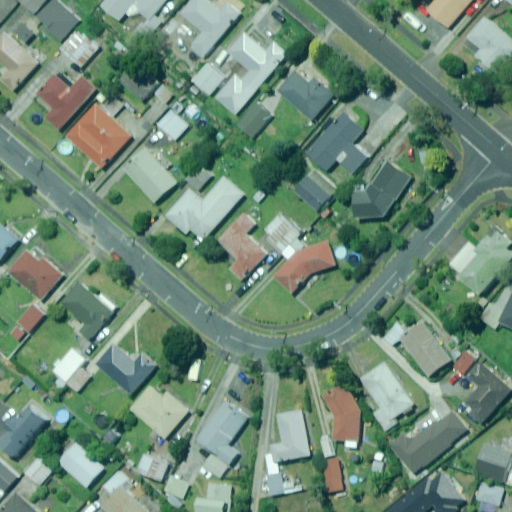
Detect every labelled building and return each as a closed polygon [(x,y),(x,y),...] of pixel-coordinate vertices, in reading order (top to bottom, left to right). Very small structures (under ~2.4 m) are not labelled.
[(49,0),(17,0),(37,16),(49,0)] [(87,19),(66,0),(59,0),(43,18),(68,40),(87,19)] [(140,4),(146,9),(157,18),(172,0),(110,0),(108,3),(126,19),(140,4)] [(207,57),(247,8),(237,0),(216,0),(213,5),(207,0),(198,0),(185,16),(206,33),(195,47),(207,57)] [(476,0),(440,0),(430,12),(451,30),(476,0)] [(511,62),(511,39),(488,19),(471,39),(484,50),(478,57),(500,76),(511,62)] [(26,21),(17,32),(32,44),(41,33),(26,21)] [(102,48),(81,29),(63,51),(84,69),(102,48)] [(44,62),(10,32),(0,43),(0,56),(14,69),(6,79),(19,90),(44,62)] [(273,50),(252,32),(236,52),(257,70),(249,80),(242,74),(222,97),(242,114),(294,53),(281,41),(273,50)] [(136,63),(120,81),(145,103),(161,85),(136,63)] [(229,77),(213,63),(197,81),(213,95),(229,77)] [(64,69),(53,82),(55,84),(45,95),(59,108),(51,117),(65,130),(103,88),(89,76),(81,84),(64,69)] [(314,82),(299,70),(280,93),(315,122),(339,95),(318,77),(314,82)] [(178,93),(166,84),(158,94),(170,103),(178,93)] [(188,107),(183,102),(162,124),(179,140),(192,125),(181,115),(188,107)] [(277,115),(261,102),(242,124),(257,137),(277,115)] [(138,135),(103,103),(73,135),(108,167),(138,135)] [(368,131),(349,113),(310,155),(330,173),(340,161),(356,175),(372,158),(356,144),(368,131)] [(179,185),(147,149),(125,169),(158,204),(179,185)] [(433,164),(429,149),(420,151),(423,166),(433,164)] [(263,171),(247,157),(237,168),(253,182),(263,171)] [(369,190),(358,190),(358,221),(387,218),(413,177),(388,161),(369,190)] [(214,177),(203,167),(189,182),(200,192),(214,177)] [(340,190),(316,169),(296,193),(319,214),(340,190)] [(226,178),(205,202),(192,191),(190,194),(184,189),(174,200),(180,204),(169,217),(190,235),(194,231),(207,242),(246,196),(226,178)] [(258,225),(246,214),(221,242),(241,261),(232,271),(244,283),(270,255),(248,235),(258,225)] [(269,242),(293,262),(286,268),(282,265),(269,277),(279,287),(283,284),(293,295),(313,276),(338,267),(330,245),(301,253),(300,254),(292,247),(304,233),(282,215),(268,231),(274,237),(269,242)] [(511,245),(511,241),(490,222),(471,244),(452,266),(464,276),(462,278),(484,297),(511,265),(511,250),(510,249),(511,245)] [(8,230),(0,223),(0,265),(23,239),(10,228),(8,230)] [(48,259),(34,247),(10,274),(44,303),(67,275),(48,259)] [(92,343),(121,310),(104,295),(100,299),(83,284),(64,305),(77,316),(70,323),(92,343)] [(493,305),(482,321),(497,331),(502,324),(511,328),(511,300),(506,313),(493,305)] [(29,333),(31,334),(47,316),(34,305),(19,323),(20,325),(11,335),(21,343),(29,333)] [(440,336),(429,320),(408,335),(399,325),(386,340),(395,347),(404,341),(431,379),(465,354),(460,346),(463,343),(456,334),(450,338),(446,332),(440,336)] [(142,358),(132,359),(116,346),(99,366),(134,397),(159,367),(145,355),(142,358)] [(88,361),(74,350),(55,373),(62,379),(58,384),(64,390),(69,385),(80,394),(92,378),(81,369),(88,361)] [(481,389),(469,403),(473,406),(467,413),(484,427),(511,394),(511,389),(480,362),(467,377),(481,389)] [(417,405),(388,365),(365,382),(385,409),(376,416),(389,433),(400,424),(397,420),(417,405)] [(335,415),(335,442),(349,442),(349,449),(363,449),(364,408),(364,404),(353,381),(325,394),(335,415)] [(153,387),(134,411),(166,438),(158,448),(172,460),(184,446),(172,436),(191,412),(170,394),(166,398),(153,387)] [(215,453),(232,466),(241,454),(230,447),(250,420),(228,403),(199,442),(215,453)] [(51,422),(32,406),(10,431),(13,434),(2,446),(18,460),(51,422)] [(469,432),(451,411),(439,421),(412,444),(404,435),(391,447),(417,477),(469,432)] [(314,457),(306,412),(281,416),(286,445),(273,447),(276,464),(314,457)] [(107,469),(75,442),(58,461),(90,489),(107,469)] [(511,460),(511,453),(491,448),(487,462),(481,461),(477,476),(506,483),(511,460)] [(232,466),(215,453),(205,468),(222,480),(232,466)] [(171,464),(147,454),(139,473),(163,483),(171,464)] [(56,470),(41,458),(27,475),(42,488),(56,470)] [(346,491),(339,458),(325,461),(332,494),(346,491)] [(20,479),(0,462),(0,494),(4,498),(20,479)] [(473,481),(445,472),(438,494),(465,503),(473,481)] [(130,481),(121,473),(106,488),(114,496),(105,506),(110,511),(149,511),(123,487),(130,481)] [(289,494),(283,474),(268,478),(273,498),(289,494)] [(173,478),(166,492),(174,495),(170,503),(180,508),(191,487),(173,478)] [(498,511),(506,490),(484,483),(479,500),(484,502),(480,511),(498,511)] [(230,511),(233,487),(210,485),(209,500),(202,500),(200,511),(230,511)] [(39,511),(22,496),(7,511),(39,511)]
